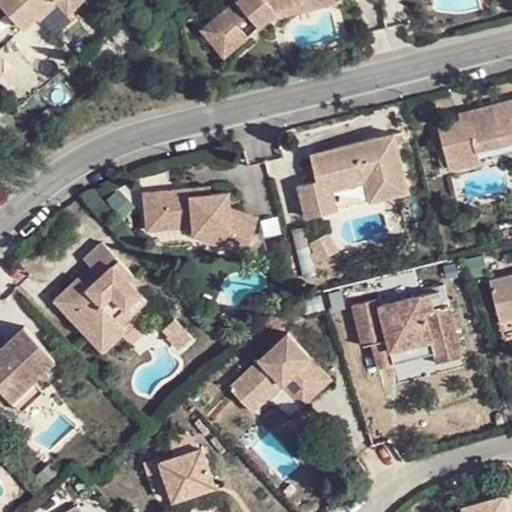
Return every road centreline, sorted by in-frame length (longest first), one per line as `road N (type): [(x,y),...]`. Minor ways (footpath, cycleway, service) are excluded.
road 1 (residential): [(0,227),(74,164),(116,146),(511,47)]
road 2 (residential): [(371,511),(402,478),(511,448)]
